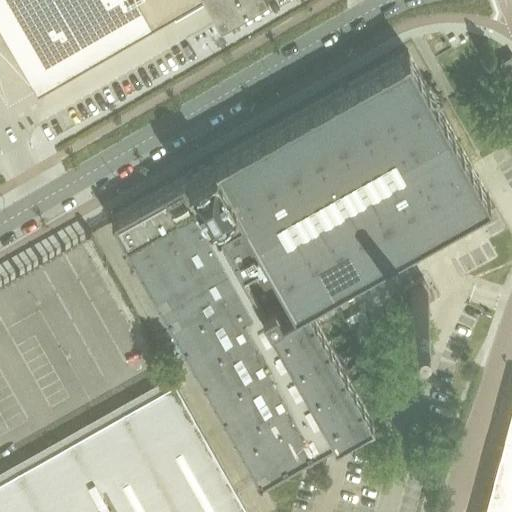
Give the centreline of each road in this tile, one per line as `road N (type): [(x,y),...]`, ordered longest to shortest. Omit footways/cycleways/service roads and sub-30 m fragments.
road 1 (tertiary): [(0,225),(384,2)]
road 2 (unclassified): [(456,511),(511,325)]
